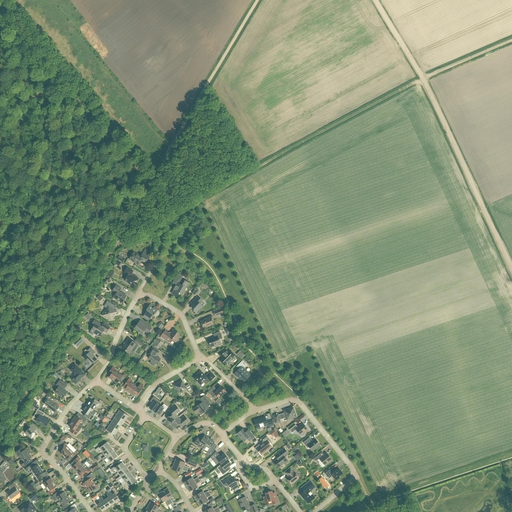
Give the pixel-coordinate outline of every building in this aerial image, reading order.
[(118,259),(124,262),(126,259),(122,256),(123,253),(122,252),(118,259)] [(134,252),(130,259),(139,265),(141,261),(145,263),(149,257),(143,253),(141,256),(134,252)] [(128,283),(132,286),(134,281),(136,282),(138,278),(132,274),(133,271),(127,267),(124,272),(128,275),(124,280),(128,283)] [(178,273),(173,281),(177,283),(172,293),(177,297),(180,293),(183,294),(189,283),(185,280),(184,281),(182,280),(184,276),(178,273)] [(114,298),(122,302),(122,301),(123,301),(127,296),(119,292),(121,288),(116,285),(113,291),(116,293),(116,294),(114,298)] [(202,301),(198,296),(193,301),(196,303),(191,308),(196,313),(202,306),(200,303),(202,301)] [(105,312),(104,311),(102,315),(106,318),(107,318),(112,321),(117,312),(113,309),(115,306),(107,301),(104,307),(107,308),(105,312)] [(149,305),(146,310),(147,310),(143,317),(149,321),(152,316),(153,317),(158,310),(154,307),(153,308),(149,305)] [(220,309),(214,311),(216,317),(223,314),(220,309)] [(211,317),(206,318),(207,319),(201,321),(204,328),(214,324),(211,317)] [(90,331),(99,337),(103,331),(106,333),(110,327),(104,323),(103,325),(94,320),(92,325),(94,326),(90,331)] [(135,328),(134,328),(142,334),(144,331),(148,334),(152,328),(146,324),(144,327),(138,323),(136,326),(136,325),(135,326),(134,326),(134,327),(135,328)] [(179,333),(173,329),(170,334),(165,330),(160,336),(169,343),(172,339),(176,342),(179,337),(177,336),(179,333)] [(214,337),(208,340),(211,347),(220,343),(219,340),(222,338),(220,331),(213,334),(214,337)] [(128,338),(122,348),(128,352),(129,353),(132,350),(134,352),(138,346),(136,344),(128,338)] [(159,349),(163,343),(156,338),(152,344),(159,349)] [(87,351),(88,353),(83,357),(89,364),(91,362),(93,363),(97,359),(93,355),(95,353),(90,348),(87,351)] [(150,363),(154,366),(155,363),(157,364),(161,359),(156,356),(159,353),(159,351),(153,348),(152,348),(148,353),(149,354),(150,356),(148,358),(152,361),(150,363)] [(225,366),(231,359),(232,360),(235,357),(234,356),(235,355),(230,350),(228,352),(226,349),(222,351),(219,354),(221,357),(222,356),(223,357),(220,361),(225,366)] [(239,369),(234,374),(237,377),(238,376),(244,382),(251,375),(244,369),(247,365),(243,360),(236,367),(239,369)] [(74,374),(71,378),(76,383),(85,374),(75,364),(69,369),(74,374)] [(109,377),(113,380),(119,373),(114,370),(115,368),(113,367),(109,372),(111,374),(109,377)] [(208,384),(208,383),(215,377),(210,372),(206,377),(201,371),(197,375),(196,375),(193,378),(196,381),(197,381),(201,385),(203,382),(205,383),(205,384),(206,384),(207,384),(208,384)] [(113,380),(117,384),(120,380),(122,381),(126,376),(124,374),(123,376),(119,373),(113,380)] [(125,389),(129,392),(135,384),(131,382),(132,380),(129,378),(124,386),(126,387),(125,389)] [(66,394),(68,392),(64,390),(67,385),(60,380),(56,386),(57,386),(55,388),(56,390),(55,392),(63,398),(65,396),(67,396),(66,394)] [(173,385),(176,390),(176,389),(179,394),(187,389),(189,393),(193,391),(189,384),(185,386),(182,380),(178,383),(177,383),(173,385)] [(135,394),(137,396),(144,387),(140,384),(138,387),(135,384),(129,392),(133,395),(135,394)] [(216,392),(214,390),(210,394),(213,398),(216,395),(219,398),(226,391),(221,387),(216,392)] [(48,394),(46,398),(48,399),(44,404),(48,406),(47,407),(55,412),(59,406),(54,403),(56,399),(48,394)] [(149,408),(154,411),(159,404),(161,402),(154,396),(150,401),(153,403),(149,408)] [(196,407),(193,409),(196,413),(199,411),(199,412),(201,415),(209,409),(208,407),(211,404),(204,396),(203,396),(200,399),(199,400),(201,403),(196,407)] [(86,405),(93,410),(95,406),(98,408),(101,404),(95,399),(93,402),(91,400),(90,402),(89,401),(86,405)] [(154,411),(159,415),(162,410),(165,412),(168,407),(164,404),(162,406),(159,404),(154,411)] [(83,415),(91,420),(94,415),(96,412),(93,410),(86,405),(83,409),(84,409),(83,411),(85,413),(83,415)] [(169,422),(170,424),(179,417),(176,414),(180,410),(176,406),(169,412),(171,415),(167,418),(169,421),(169,422)] [(278,414),(273,416),(276,424),(281,422),(280,420),(286,418),(287,420),(296,417),(296,416),(294,408),(293,407),(284,410),(284,411),(284,413),(278,415),(278,414)] [(36,413),(34,417),(37,419),(36,421),(45,426),(48,420),(43,416),(44,413),(38,410),(36,413)] [(116,415),(124,420),(128,415),(120,410),(116,415)] [(75,416),(72,421),(81,427),(83,426),(80,423),(82,420),(85,422),(87,419),(81,415),(79,418),(75,416)] [(113,420),(121,425),(124,420),(116,415),(113,420)] [(172,425),(175,428),(179,424),(182,427),(189,421),(185,416),(181,420),(179,417),(170,424),(171,425),(172,425)] [(268,427),(274,425),(272,419),(266,420),(265,417),(254,420),(257,429),(268,425),(268,427)] [(20,426),(22,427),(22,426),(25,422),(29,425),(30,422),(24,419),(20,426)] [(110,425),(118,430),(121,425),(113,420),(110,425)] [(71,432),(76,435),(81,427),(72,421),(68,426),(73,429),(71,432)] [(296,430),(301,436),(305,433),(309,430),(303,423),(297,427),(296,425),(289,430),(292,433),(296,430)] [(30,428),(25,433),(31,439),(35,436),(35,433),(35,432),(35,431),(37,429),(32,424),(29,427),(30,428)] [(107,430),(115,435),(118,430),(110,425),(107,430)] [(251,439),(254,437),(250,431),(247,434),(243,429),(237,433),(244,441),(247,438),(249,440),(251,439)] [(199,437),(194,443),(197,446),(198,445),(201,447),(203,448),(210,439),(205,435),(202,439),(199,437)] [(309,447),(312,451),(320,444),(316,439),(313,441),(310,437),(303,443),(307,448),(309,447)] [(210,439),(203,448),(205,450),(207,447),(210,449),(207,453),(210,455),(211,455),(217,446),(214,444),(215,442),(210,439)] [(267,440),(256,448),(261,454),(272,446),(267,440)] [(60,452),(63,456),(70,449),(67,446),(68,444),(66,442),(61,446),(63,449),(60,452)] [(103,453),(111,447),(107,442),(99,448),(99,447),(95,450),(97,452),(100,449),(103,453)] [(104,461),(107,458),(106,457),(114,451),(111,447),(103,453),(105,456),(102,459),(104,461)] [(18,454),(21,458),(29,453),(26,449),(24,450),(22,448),(15,453),(17,455),(18,454)] [(284,448),(279,452),(281,455),(279,457),(273,461),(278,468),(284,463),(285,464),(288,461),(285,457),(289,454),(284,448)] [(63,456),(67,459),(70,456),(72,458),(77,454),(75,451),(74,453),(70,449),(63,456)] [(106,463),(107,465),(111,463),(110,462),(118,456),(114,451),(106,457),(107,458),(109,461),(106,463)] [(216,452),(210,458),(212,460),(216,465),(218,463),(220,465),(219,466),(217,467),(217,468),(228,459),(225,454),(222,456),(220,458),(216,452)] [(22,464),(24,466),(32,461),(30,459),(32,458),(29,453),(21,458),(24,463),(22,464)] [(319,455),(314,459),(316,461),(319,459),(321,460),(319,462),(319,463),(322,467),(323,467),(325,465),(325,466),(329,462),(329,463),(333,460),(326,453),(324,454),(320,458),(319,455)] [(72,467),(75,471),(84,463),(82,464),(79,461),(80,459),(78,457),(71,463),(73,466),(72,467)] [(174,464),(188,470),(189,467),(184,465),(185,463),(177,459),(176,461),(175,460),(174,464)] [(228,459),(217,468),(223,475),(230,469),(228,467),(231,464),(228,459),(229,459),(228,459)] [(118,473),(126,467),(122,462),(115,468),(114,467),(111,469),(112,472),(115,469),(118,473)] [(30,470),(32,474),(40,468),(37,464),(36,465),(34,463),(25,469),(27,472),(30,470)] [(75,471),(79,475),(80,474),(83,477),(85,475),(91,470),(84,463),(75,471)] [(173,470),(181,473),(182,470),(187,472),(188,470),(174,464),(172,468),(173,468),(173,470)] [(121,477),(129,471),(126,467),(118,473),(120,476),(117,478),(119,480),(122,478),(121,477)] [(34,479),(36,482),(41,478),(40,475),(43,473),(40,468),(32,474),(35,478),(34,479)] [(339,476),(343,473),(339,468),(333,472),(331,469),(325,474),(329,478),(332,476),(336,480),(340,477),(339,476)] [(286,473),(289,476),(286,478),(291,484),(299,478),(294,472),(294,473),(290,469),(286,473)] [(123,485),(126,483),(125,482),(133,476),(129,471),(121,477),(122,478),(124,481),(121,483),(123,485)] [(83,483),(86,488),(94,482),(92,480),(94,479),(91,474),(85,478),(86,481),(83,483)] [(208,474),(204,477),(208,483),(212,481),(208,474)] [(124,488),(126,490),(129,487),(136,481),(133,476),(125,482),(126,483),(128,485),(124,488)] [(43,484),(46,488),(54,482),(51,478),(49,479),(47,477),(40,482),(42,484),(43,484)] [(184,484),(186,487),(199,479),(198,477),(194,480),(192,477),(184,482),(185,483),(184,484)] [(232,487),(234,491),(239,488),(237,484),(239,483),(235,478),(233,479),(231,477),(223,482),(226,487),(229,485),(231,488),(232,487)] [(189,490),(190,491),(198,487),(196,484),(201,482),(199,479),(186,487),(188,490),(189,490)] [(315,498),(310,491),(315,487),(310,481),(301,488),(304,491),(300,494),(302,497),(303,498),(308,503),(315,498)] [(11,489),(6,492),(13,501),(21,495),(16,488),(18,487),(16,484),(14,482),(8,487),(9,487),(11,489)] [(47,493),(49,495),(55,491),(54,489),(57,487),(54,482),(46,488),(49,492),(47,493)] [(93,490),(94,493),(100,488),(97,484),(96,485),(94,482),(86,488),(89,492),(93,490)] [(163,491),(170,504),(173,503),(170,498),(173,497),(168,489),(167,490),(166,489),(163,491)] [(57,497),(60,501),(67,496),(64,491),(61,494),(59,491),(53,495),(55,498),(57,497)] [(108,492),(115,503),(120,500),(115,493),(112,494),(110,491),(108,492)] [(166,501),(168,505),(170,504),(163,491),(159,493),(160,494),(159,495),(163,503),(166,501)] [(195,497),(197,501),(210,493),(208,491),(204,493),(203,491),(195,495),(196,497),(195,497)] [(266,493),(266,496),(263,497),(265,506),(269,504),(268,502),(272,500),(273,504),(278,503),(276,497),(273,498),(272,491),(266,493)] [(106,498),(111,506),(115,503),(108,492),(106,494),(108,497),(106,498)] [(29,498),(32,501),(38,497),(35,493),(29,498)] [(200,504),(201,505),(208,500),(207,498),(211,495),(210,493),(197,501),(199,504),(200,504)] [(61,507),(63,510),(69,506),(67,503),(70,501),(67,496),(60,501),(63,506),(61,507)] [(100,498),(107,509),(111,506),(106,498),(104,500),(102,497),(100,498)] [(248,511),(251,510),(251,511),(254,511),(258,511),(255,504),(251,506),(250,507),(245,497),(238,500),(243,511),(247,509),(248,511)] [(98,504),(103,511),(107,509),(100,498),(98,500),(100,503),(98,504)] [(22,511),(24,511),(33,511),(34,511),(36,509),(34,506),(33,506),(29,502),(25,505),(24,505),(19,509),(21,511),(22,511)] [(148,506),(156,511),(161,511),(158,510),(159,507),(152,502),(151,504),(150,503),(148,506)]
